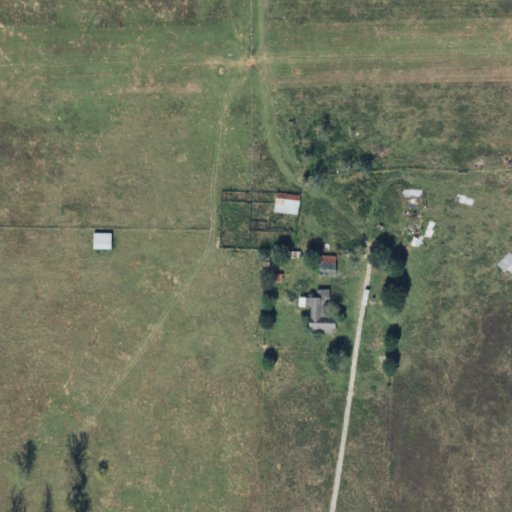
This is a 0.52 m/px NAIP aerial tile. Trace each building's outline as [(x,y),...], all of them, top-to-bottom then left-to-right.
[(295,194),(271,191),(269,211),(293,214),(295,194)] [(393,198),(393,233),(415,233),(415,198),(393,198)] [(107,232),(88,232),(88,248),(107,248),(107,232)] [(314,275),(330,275),(330,256),(314,256),(314,275)] [(311,297),(300,297),(300,307),(304,307),(303,331),(329,332),(330,312),(324,312),(325,289),(311,289),(311,297)]
